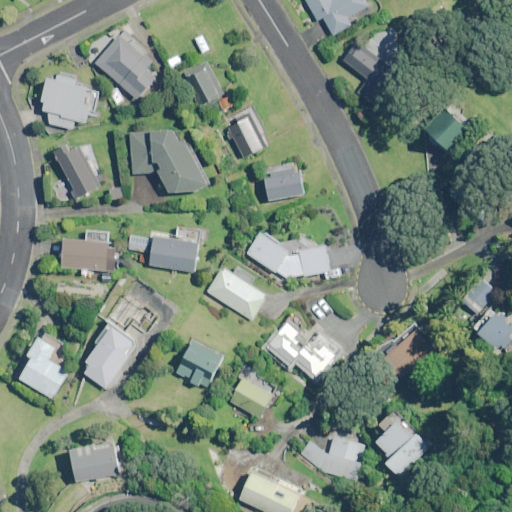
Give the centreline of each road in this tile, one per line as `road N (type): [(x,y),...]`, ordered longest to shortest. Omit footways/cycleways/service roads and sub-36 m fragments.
road 1 (residential): [(258,0),(349,155),(376,232),(383,292)]
road 2 (residential): [(0,118),(18,230),(0,290)]
road 3 (residential): [(108,0),(0,56)]
